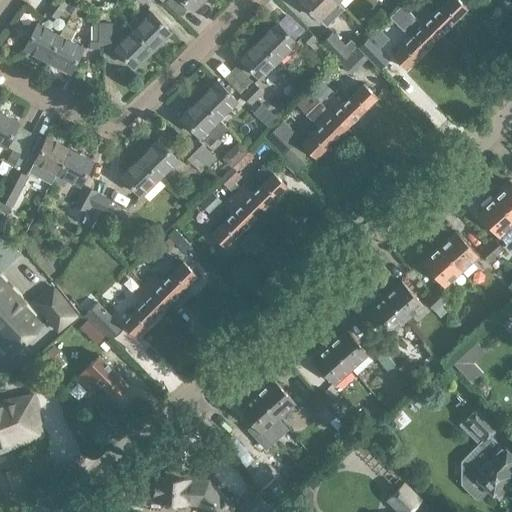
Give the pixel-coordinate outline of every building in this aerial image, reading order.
[(62,0),(52,0),(50,3),(62,12),(64,9),(67,5),(68,4),(67,4),(62,0)] [(73,0),(69,0),(67,4),(68,4),(67,5),(64,9),(72,13),(78,2),(73,0)] [(184,0),(193,9),(201,0),(184,0)] [(336,2),(334,0),(298,0),(318,20),(318,19),(325,26),(343,8),(336,2)] [(446,0),(432,15),(422,6),(413,16),(435,38),(466,7),(458,0),(446,0)] [(62,12),(50,3),(45,10),(57,19),(61,13),(62,12)] [(405,68),(435,38),(413,16),(402,5),(391,16),(410,37),(393,54),(405,68)] [(151,12),(140,23),(134,16),(127,24),(133,30),(132,31),(150,49),(151,50),(170,31),(151,12)] [(99,46),(111,47),(111,23),(98,23),(98,26),(99,26),(99,46)] [(295,42),(276,23),(257,40),(276,60),(288,49),(295,42)] [(58,37),(35,25),(23,49),(46,60),(58,37)] [(58,37),(46,60),(68,72),(80,48),(69,43),(75,31),(64,25),(58,37)] [(99,26),(98,26),(90,26),(90,36),(89,36),(89,48),(99,48),(99,46),(99,26)] [(317,39),(307,29),(299,36),(309,47),(317,39)] [(150,49),(132,31),(114,49),(133,67),(151,50),(150,49)] [(319,43),(339,63),(357,45),(350,39),(345,44),(331,31),(319,43)] [(367,37),(358,46),(380,68),(389,59),(367,37)] [(258,78),(276,60),(257,40),(249,49),(239,58),(258,78)] [(235,101),(216,81),(198,99),(217,119),(235,101)] [(263,92),(253,82),(240,94),(251,104),(257,99),(263,92)] [(333,96),(323,106),(345,127),(375,97),(362,84),(341,105),(333,96)] [(273,87),(260,100),(274,114),(278,117),(290,105),(273,87)] [(199,137),(217,119),(198,99),(180,117),(199,137)] [(275,116),(261,103),(254,111),(268,124),(275,116)] [(345,127),(323,106),(314,115),(322,123),(301,144),(314,158),(345,127)] [(0,110),(0,144),(6,148),(20,121),(0,110)] [(282,120),(266,136),(284,153),(294,142),(289,137),(295,132),(282,120)] [(68,149),(45,137),(33,161),(45,167),(41,174),(52,180),(68,149)] [(156,139),(138,158),(158,178),(176,159),(156,139)] [(197,139),(189,147),(197,157),(208,167),(217,159),(197,139)] [(245,149),(235,139),(218,155),(228,166),(245,149)] [(189,147),(188,146),(181,153),(191,163),(197,157),(189,147)] [(20,152),(12,148),(6,161),(14,165),(20,152)] [(68,149),(52,180),(63,186),(67,179),(78,184),(90,161),(68,149)] [(20,152),(14,165),(8,177),(15,181),(28,156),(20,152)] [(158,178),(138,158),(119,176),(139,196),(158,178)] [(243,185),(239,189),(234,183),(238,180),(228,170),(219,179),(234,194),(255,216),(286,186),(272,173),(273,172),(264,163),(243,184),(243,185)] [(511,184),(510,182),(493,197),(511,217),(511,184)] [(97,191),(84,184),(73,205),(86,212),(90,205),(96,192),(97,191)] [(208,212),(221,201),(212,191),(199,203),(208,212)] [(110,200),(96,192),(90,205),(103,212),(104,212),(106,208),(110,200)] [(255,216),(234,194),(224,204),(232,212),(211,232),(224,246),(255,216)] [(511,222),(511,217),(493,197),(477,212),(498,236),(511,222)] [(12,205),(0,214),(19,238),(23,235),(18,218),(21,215),(12,205)] [(114,212),(106,208),(104,212),(103,212),(100,218),(108,223),(114,212)] [(174,228),(167,235),(183,252),(191,245),(183,237),(174,228)] [(455,232),(439,247),(459,270),(476,255),(455,232)] [(503,249),(494,237),(486,244),(496,255),(503,249)] [(496,255),(486,244),(479,250),(489,261),(496,255)] [(459,270),(439,247),(422,262),(443,285),(459,270)] [(153,274),(143,283),(165,305),(196,275),(183,261),(161,282),(153,274)] [(26,302),(0,275),(0,344),(10,356),(43,324),(24,304),(26,302)] [(384,297),(404,319),(421,304),(401,281),(384,297)] [(134,292),(142,301),(121,322),(134,335),(165,305),(143,283),(134,292)] [(78,315),(55,286),(34,303),(57,332),(78,315)] [(448,298),(439,286),(431,293),(441,304),(448,298)] [(404,319),(384,297),(382,298),(378,293),(369,302),(373,307),(367,312),(387,335),(404,319)] [(441,304),(431,293),(424,299),(434,311),(441,304)] [(109,339),(122,326),(98,301),(85,314),(88,317),(105,334),(109,339)] [(105,334),(88,317),(79,327),(96,344),(105,334)] [(366,353),(346,330),(329,345),(349,368),(366,353)] [(390,359),(398,352),(383,336),(376,342),(385,353),(390,359)] [(452,362),(471,382),(482,372),(473,362),(485,351),(476,340),(452,362)] [(378,359),(385,353),(376,342),(368,349),(378,359)] [(54,372),(66,363),(53,345),(42,354),(54,372)] [(332,383),(349,368),(329,345),(312,360),(332,383)] [(115,399),(130,385),(99,353),(75,377),(85,387),(92,380),(93,381),(96,380),(115,399)] [(390,359),(385,353),(378,359),(391,375),(399,369),(398,367),(390,359)] [(273,379),(256,394),(277,417),(293,402),(273,379)] [(325,407),(333,400),(323,390),(316,396),(325,407)] [(277,417),(256,394),(239,409),(260,432),(277,417)] [(32,395),(0,400),(0,447),(39,433),(32,395)] [(325,407),(316,396),(309,403),(318,413),(320,412),(325,407)] [(511,437),(481,408),(463,425),(481,444),(461,462),(461,488),(475,502),(480,503),(488,495),(493,500),(495,497),(499,501),(511,488),(511,456),(508,453),(511,448),(511,437)] [(335,416),(328,421),(337,431),(343,425),(335,416)] [(225,448),(231,454),(242,444),(233,435),(231,434),(221,443),(222,445),(224,449),(225,448)] [(362,434),(352,443),(363,455),(373,447),(362,434)] [(276,450),(268,441),(260,447),(269,457),(276,450)] [(217,445),(206,443),(206,451),(217,452),(217,445)] [(274,477),(255,457),(241,469),(258,490),(272,479),(274,477)] [(154,490),(148,490),(147,500),(164,502),(166,504),(173,505),(176,503),(199,506),(204,511),(226,511),(233,506),(211,483),(181,479),(181,474),(166,472),(165,477),(156,476),(154,490)] [(272,479),(260,489),(273,504),(287,491),(275,476),(274,477),(272,479)] [(398,511),(408,511),(422,498),(404,481),(385,499),(398,511)] [(236,511),(258,511),(267,504),(255,491),(234,509),(236,511)]
